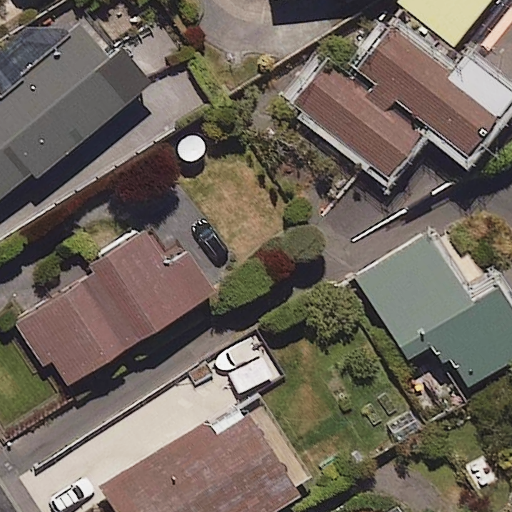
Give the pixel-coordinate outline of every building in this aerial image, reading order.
[(481,0),(400,0),(450,39),(481,0)] [(442,62),(379,12),(336,67),(317,52),(285,92),(379,167),(422,113),(458,141),(506,81),(457,43),(442,62)] [(122,55),(88,15),(25,19),(0,40),(0,46),(19,69),(0,85),(0,192),(171,49),(154,28),(122,55)] [(161,247),(141,218),(8,310),(57,381),(205,279),(176,237),(161,247)] [(461,284),(422,227),(353,275),(404,349),(429,331),(462,379),(511,344),(511,307),(484,268),(461,284)] [(238,511),(304,469),(246,379),(95,477),(117,511),(238,511)] [(401,511),(394,500),(376,511),(401,511)]
